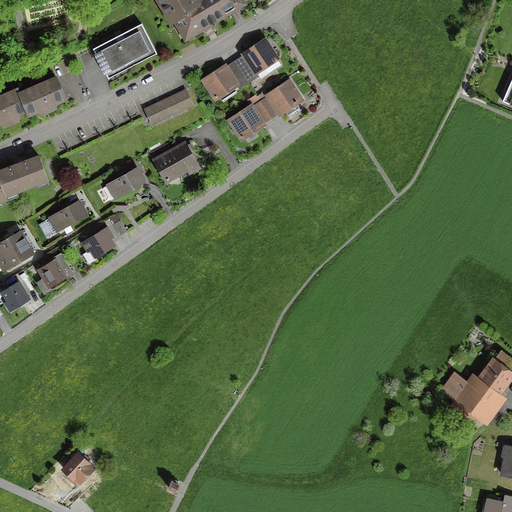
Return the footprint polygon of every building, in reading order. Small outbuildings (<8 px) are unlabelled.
[(240,1),(239,0),(160,0),(173,21),(174,20),(178,27),(181,25),(186,33),(199,26),(200,29),(224,15),(222,12),(240,1)] [(92,49),(107,78),(155,54),(140,24),(92,49)] [(246,59),(235,66),(247,84),(258,76),(255,72),(275,58),(264,41),(243,55),(246,59)] [(224,67),(203,81),(215,98),(235,85),(238,89),(247,84),(235,66),(227,72),(224,67)] [(20,92),(18,93),(27,114),(29,118),(39,113),(42,116),(57,110),(57,105),(67,101),(57,76),(20,92)] [(511,80),(502,102),(511,106),(511,80)] [(279,113),(299,100),(288,82),(267,96),(279,113)] [(18,88),(0,95),(0,124),(0,125),(4,129),(20,121),(20,117),(27,114),(18,93),(20,92),(18,88)] [(185,90),(144,110),(151,124),(191,105),(185,90)] [(229,120),(241,138),(262,124),(250,107),(229,120)] [(167,143),(150,153),(166,181),(195,165),(183,144),(171,150),(167,143)] [(0,170),(0,183),(6,198),(7,198),(49,181),(39,155),(0,170)] [(143,181),(136,168),(107,184),(108,185),(102,188),(109,200),(115,197),(143,181)] [(0,183),(0,203),(8,201),(7,198),(6,198),(0,183)] [(85,214),(78,201),(49,217),(50,217),(44,220),(51,233),(57,230),(85,214)] [(119,236),(126,232),(119,220),(112,225),(119,236)] [(109,238),(111,237),(106,227),(81,242),(87,251),(89,249),(94,257),(113,246),(109,238)] [(22,230),(0,242),(0,259),(29,243),(22,230)] [(35,254),(29,243),(0,259),(0,267),(3,272),(35,254)] [(48,287),(65,277),(54,259),(37,269),(43,279),(37,283),(42,291),(48,287)] [(6,302),(4,303),(10,313),(31,300),(19,281),(0,292),(6,302)] [(511,375),(511,360),(500,351),(473,387),(454,372),(440,391),(453,400),(450,405),(474,423),(511,374),(511,375)] [(463,422),(459,427),(465,432),(469,427),(463,422)] [(501,475),(511,476),(511,446),(502,445),(499,456),(504,457),(501,475)] [(82,457),(77,453),(62,468),(71,477),(70,479),(76,485),(92,468),(85,460),(87,458),(84,455),(82,457)] [(178,494),(181,487),(174,484),(171,491),(178,494)] [(511,496),(503,495),(502,501),(486,498),(482,511),(510,511),(511,510),(511,496)]
